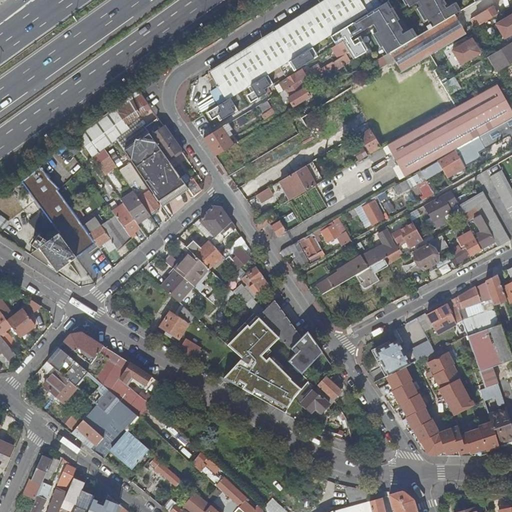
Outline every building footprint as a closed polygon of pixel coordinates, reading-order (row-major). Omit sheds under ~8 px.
[(222,93),(227,102),(248,89),(264,79),(337,33),(345,28),(346,28),(367,14),(358,0),(326,0),(280,29),(209,73),(213,79),(215,82),(217,85),(214,87),(216,90),(219,88),(222,93)] [(465,30),(467,34),(498,16),(493,7),(471,20),(474,25),(465,30)] [(388,49),(390,53),(422,34),(454,16),(451,12),(388,49)] [(466,35),(455,15),(454,16),(422,34),(390,53),(389,53),(401,73),(466,35)] [(511,15),(496,25),(500,33),(511,25),(511,15)] [(511,34),(511,25),(500,33),(504,39),(511,34)] [(345,28),(337,33),(343,43),(349,53),(354,61),(363,56),(346,28),(345,28)] [(452,51),(457,59),(479,46),(478,44),(475,46),(473,43),(471,40),(452,51)] [(333,49),(340,59),(347,55),(349,53),(343,43),(333,49)] [(511,45),(496,54),(495,53),(489,57),(493,65),(500,60),(504,67),(511,62),(511,45)] [(386,55),(380,46),(366,54),(371,64),(374,63),(384,56),(386,55)] [(482,52),(479,46),(457,59),(461,65),(482,52)] [(337,71),(351,63),(347,55),(340,59),(321,70),(281,94),(279,95),(284,103),(289,100),(294,108),(310,98),(305,87),(327,73),(336,68),(337,71)] [(387,61),(384,56),(374,63),(379,71),(386,66),(384,63),(387,61)] [(500,60),(493,65),(497,71),(504,67),(500,60)] [(279,90),(281,94),(321,70),(319,65),(310,71),(311,73),(305,76),(302,71),(280,84),(282,88),(279,90)] [(478,78),(471,67),(442,85),(449,95),(478,78)] [(374,119),(377,124),(389,144),(456,107),(449,95),(442,85),(435,72),(408,88),(413,96),(374,119)] [(275,80),(278,84),(288,77),(285,74),(275,80)] [(268,86),(264,79),(248,89),(253,97),(246,102),(250,109),(266,99),(261,90),(268,86)] [(489,131),(506,122),(511,118),(511,111),(507,102),(496,84),(456,107),(386,146),(390,153),(397,167),(404,179),(483,135),(489,131)] [(207,112),(222,102),(218,96),(203,106),(207,112)] [(125,126),(139,117),(148,112),(139,98),(116,112),(125,126)] [(259,107),(263,113),(271,108),(267,102),(259,107)] [(217,117),(213,110),(199,119),(203,126),(217,117)] [(115,111),(91,128),(106,150),(118,142),(118,141),(131,133),(125,126),(116,112),(115,111)] [(139,117),(125,126),(131,133),(132,136),(145,127),(139,117)] [(168,159),(181,150),(159,118),(145,127),(151,135),(168,159)] [(233,130),(229,124),(203,139),(215,157),(233,146),(226,134),(230,132),(233,130)] [(511,141),(511,133),(507,125),(503,127),(511,141)] [(125,152),(151,135),(145,127),(132,136),(131,133),(118,141),(118,142),(125,152)] [(91,128),(78,137),(97,164),(102,161),(110,156),(106,150),(91,128)] [(226,134),(233,146),(237,144),(230,132),(226,134)] [(370,132),(360,138),(369,154),(379,148),(370,132)] [(495,156),(502,152),(491,133),(485,137),(495,156)] [(151,135),(125,152),(162,206),(188,189),(185,184),(168,159),(151,135)] [(267,142),(272,151),(281,145),(277,139),(276,137),(267,142)] [(257,173),(268,166),(267,163),(276,158),(285,152),(283,150),(288,147),(287,146),(296,141),(294,138),(285,143),(281,145),(272,151),(253,162),(248,165),(253,174),(257,173)] [(463,163),(469,160),(480,154),(486,151),(480,140),(457,153),(463,163)] [(272,151),(267,142),(248,154),(253,162),(272,151)] [(390,153),(386,146),(382,149),(386,156),(390,153)] [(465,169),(455,154),(438,163),(448,179),(465,169)] [(480,154),(469,160),(471,164),(482,158),(480,154)] [(110,172),(117,167),(110,156),(102,161),(110,172)] [(267,163),(268,166),(278,160),(276,158),(267,163)] [(131,164),(120,171),(133,191),(149,214),(160,207),(131,164)] [(279,182),(290,200),(306,192),(321,182),(310,164),(279,182)] [(253,174),(248,165),(244,167),(250,177),(253,174)] [(41,167),(23,182),(60,234),(77,257),(96,244),(89,234),(41,167)] [(404,179),(397,167),(392,170),(399,182),(404,179)] [(246,173),(243,168),(233,174),(236,179),(246,173)] [(489,178),(498,195),(511,188),(502,171),(489,178)] [(406,182),(410,190),(420,184),(427,196),(421,200),(422,202),(434,196),(421,173),(406,182)] [(193,178),(185,184),(188,189),(194,197),(202,190),(193,178)] [(410,190),(406,182),(398,186),(394,188),(398,196),(410,190)] [(273,196),(269,188),(257,196),(261,203),(273,196)] [(498,195),(502,203),(511,197),(511,190),(511,188),(498,195)] [(137,223),(149,214),(133,191),(121,200),(124,204),(137,223)] [(482,192),(460,205),(464,214),(465,213),(476,207),(487,201),(482,192)] [(436,204),(426,210),(434,224),(453,213),(452,210),(458,206),(451,193),(435,202),(436,204)] [(387,200),(383,194),(377,198),(380,204),(387,200)] [(511,197),(502,203),(511,220),(511,197)] [(373,227),(384,221),(373,201),(362,207),(373,227)] [(492,209),(487,201),(476,207),(481,215),(492,209)] [(395,212),(389,202),(383,206),(389,216),(395,212)] [(129,236),(141,228),(139,226),(137,223),(124,204),(113,212),(115,216),(129,236)] [(201,221),(203,223),(214,235),(212,237),(214,239),(211,242),(216,247),(236,229),(222,208),(214,207),(207,213),(208,214),(201,221)] [(276,216),(273,211),(259,219),(254,221),(260,231),(293,211),(291,207),(276,216)] [(362,207),(356,210),(368,230),(373,227),(362,207)] [(469,221),(481,215),(476,207),(465,213),(469,221)] [(509,241),(492,209),(481,215),(484,222),(497,248),(509,241)] [(358,218),(354,211),(347,215),(351,222),(358,218)] [(469,221),(465,213),(464,214),(461,216),(465,224),(466,223),(469,221)] [(149,214),(137,223),(139,226),(151,217),(149,214)] [(296,218),(293,214),(284,219),(287,223),(296,218)] [(494,243),(487,230),(477,236),(473,228),(484,222),(481,215),(469,221),(466,223),(471,232),(481,250),(487,247),(490,245),(494,243)] [(95,230),(89,234),(96,244),(100,250),(105,247),(110,253),(117,248),(119,251),(133,241),(129,236),(115,216),(95,230)] [(201,221),(200,219),(194,224),(198,227),(203,223),(201,221)] [(351,243),(338,220),(329,225),(331,228),(323,232),(329,243),(339,238),(344,247),(351,243)] [(271,227),(278,238),(287,233),(280,221),(271,227)] [(477,236),(487,230),(484,222),(473,228),(477,236)] [(409,226),(404,229),(392,236),(397,244),(398,244),(399,246),(401,247),(407,243),(410,249),(423,241),(421,239),(413,224),(409,226)] [(383,246),(364,256),(364,257),(371,268),(384,260),(400,251),(388,231),(378,236),(383,246)] [(471,232),(460,239),(465,249),(469,256),(481,250),(471,232)] [(56,272),(77,257),(60,234),(48,242),(38,236),(32,246),(38,249),(29,255),(56,272)] [(322,260),(326,257),(321,249),(319,250),(312,237),(314,236),(313,234),(299,242),(302,247),(301,248),(308,261),(319,255),(322,260)] [(448,247),(442,237),(429,244),(429,245),(414,254),(424,271),(438,263),(435,258),(439,255),(438,253),(448,247)] [(232,246),(236,251),(240,247),(246,243),(243,238),(232,246)] [(194,241),(187,247),(190,250),(204,264),(210,269),(224,256),(216,247),(211,242),(210,241),(201,249),(194,241)] [(309,264),(300,248),(298,245),(280,255),(284,259),(294,254),(299,263),(295,264),(299,270),(309,264)] [(354,247),(360,259),(362,258),(364,257),(364,256),(357,245),(354,247)] [(239,258),(244,264),(250,259),(240,247),(236,251),(234,252),(239,258)] [(195,287),(210,269),(204,264),(190,250),(173,268),(176,271),(193,286),(194,286),(195,287)] [(403,258),(400,251),(384,260),(371,268),(356,276),(361,285),(360,285),(362,290),(365,291),(371,288),(370,286),(378,282),(376,278),(374,275),(377,273),(404,258),(403,258)] [(467,259),(463,252),(450,259),(454,266),(467,259)] [(244,264),(239,258),(235,262),(240,268),(244,264)] [(316,288),(321,296),(343,284),(342,281),(367,267),(362,258),(360,259),(336,273),(338,275),(316,288)] [(405,271),(418,267),(416,261),(403,266),(405,271)] [(248,275),(240,268),(237,271),(236,272),(248,285),(249,284),(244,278),(248,275)] [(245,304),(252,297),(250,295),(254,291),(255,293),(259,291),(260,292),(269,285),(257,268),(248,275),(244,278),(249,284),(248,285),(245,287),(237,295),(244,303),(245,304)] [(187,294),(194,286),(193,286),(176,271),(162,287),(182,305),(189,296),(187,294)] [(235,278),(232,275),(224,283),(226,285),(235,278)] [(494,305),(507,301),(498,275),(486,282),(492,299),(494,305)] [(481,303),(492,299),(486,282),(476,287),(481,303)] [(237,295),(245,287),(242,284),(233,292),(237,295)] [(490,329),(481,303),(476,287),(455,298),(463,322),(467,336),(490,329)] [(219,288),(209,298),(217,305),(222,299),(226,295),(219,288)] [(228,305),(237,295),(233,292),(231,290),(222,299),(228,305)] [(254,299),(252,297),(245,304),(248,306),(254,313),(259,317),(272,303),(265,292),(254,299)] [(14,316),(0,297),(0,310),(1,312),(8,321),(21,337),(36,326),(23,310),(14,316)] [(451,326),(452,327),(463,322),(455,298),(451,300),(454,310),(457,314),(453,316),(447,305),(427,316),(431,324),(433,323),(434,326),(448,319),(451,326)] [(492,299),(481,303),(490,329),(467,336),(473,353),(485,389),(494,386),(491,377),(495,376),(493,367),(509,362),(511,360),(511,355),(504,332),(500,322),(494,305),(492,299)] [(272,303),(259,317),(280,338),(291,349),(302,338),(275,300),(272,303)] [(179,339),(194,316),(182,305),(175,315),(170,311),(160,327),(179,339)] [(0,335),(0,336),(5,332),(12,327),(8,321),(1,312),(0,312),(0,335)] [(259,317),(254,313),(245,322),(243,320),(235,328),(238,330),(226,344),(242,358),(224,378),(286,412),(295,397),(301,390),(290,380),(291,379),(270,358),(267,361),(262,356),(280,338),(259,317)] [(438,333),(451,326),(448,319),(434,326),(438,333)] [(506,320),(500,322),(504,332),(509,330),(506,320)] [(302,338),(291,349),(295,354),(288,361),(302,375),(322,352),(308,332),(302,338)] [(6,334),(2,338),(12,349),(17,345),(8,333),(6,334)] [(122,402),(139,417),(150,406),(145,401),(131,389),(120,378),(113,372),(122,358),(116,354),(104,347),(103,346),(96,342),(82,333),(71,334),(64,342),(77,353),(91,365),(86,371),(97,380),(100,383),(122,401),(122,402)] [(10,360),(16,355),(12,349),(2,338),(0,336),(0,335),(0,352),(2,355),(5,354),(10,360)] [(375,352),(382,365),(388,376),(405,367),(410,365),(403,350),(400,344),(397,340),(375,352)] [(411,350),(417,361),(419,361),(435,352),(429,341),(411,350)] [(186,342),(181,351),(192,358),(197,349),(186,342)] [(91,365),(77,353),(72,359),(86,371),(91,365)] [(428,363),(433,373),(453,363),(448,353),(428,363)] [(113,372),(120,378),(129,363),(122,358),(113,372)] [(64,403),(77,387),(47,361),(42,367),(52,376),(44,385),(50,391),(64,403)] [(454,365),(453,363),(433,373),(434,375),(433,376),(439,389),(438,390),(445,403),(446,403),(453,417),(473,407),(471,403),(467,400),(468,398),(458,380),(460,379),(453,366),(454,365)] [(68,371),(64,375),(78,387),(87,375),(74,364),(71,367),(69,366),(66,369),(68,371)] [(412,381),(405,367),(388,376),(387,376),(390,383),(384,386),(388,394),(391,393),(410,384),(411,383),(411,382),(412,381)] [(326,377),(319,385),(334,399),(343,389),(333,380),(332,382),(326,377)] [(322,412),(334,399),(319,385),(316,389),(308,381),(301,390),(295,397),(312,411),(316,407),(322,412)] [(417,395),(411,383),(410,384),(391,393),(388,394),(391,400),(396,398),(400,405),(401,404),(404,412),(400,414),(406,427),(410,425),(413,431),(414,430),(421,444),(422,443),(428,454),(432,457),(446,457),(438,435),(431,421),(430,421),(424,409),(425,408),(418,395),(417,395)] [(499,406),(504,404),(498,384),(494,386),(485,389),(480,391),(483,400),(496,396),(499,406)] [(93,401),(98,394),(90,387),(85,394),(90,398),(93,401)] [(98,394),(93,401),(97,404),(100,407),(106,401),(98,394)] [(87,402),(94,408),(97,404),(93,401),(90,398),(87,402)] [(113,407),(108,414),(127,431),(139,418),(119,400),(113,407)] [(106,401),(100,407),(108,414),(113,407),(106,401)] [(100,407),(97,404),(94,408),(89,413),(84,420),(114,446),(128,431),(127,431),(108,414),(100,407)] [(80,420),(82,422),(84,420),(89,413),(83,407),(77,414),(72,410),(62,421),(72,429),(80,420)] [(498,443),(511,438),(511,428),(509,419),(506,409),(488,414),(491,424),(498,443)] [(133,467),(135,465),(114,446),(84,420),(82,422),(74,431),(72,433),(93,450),(104,459),(112,449),(114,451),(114,453),(121,459),(123,458),(133,467)] [(80,420),(72,429),(74,431),(82,422),(80,420)] [(322,420),(318,431),(341,440),(346,429),(322,420)] [(460,439),(454,442),(460,457),(471,457),(470,453),(477,451),(479,456),(487,453),(487,456),(495,454),(493,449),(500,447),(498,443),(491,424),(478,431),(463,436),(464,438),(460,439)] [(454,442),(460,439),(456,428),(449,431),(454,442)] [(135,465),(148,449),(128,431),(114,446),(135,465)] [(14,447),(0,441),(0,465),(5,468),(14,447)] [(201,473),(209,464),(211,462),(201,453),(191,464),(201,473)] [(23,501),(33,505),(42,485),(42,484),(52,461),(42,457),(32,480),(39,483),(34,495),(27,493),(23,501)] [(155,468),(159,471),(179,488),(184,483),(155,458),(151,463),(156,467),(155,468)] [(60,461),(54,459),(48,471),(55,474),(60,461)] [(208,479),(213,474),(217,470),(209,464),(201,473),(208,479)] [(41,511),(51,489),(42,485),(33,505),(29,511),(59,511),(60,509),(74,477),(73,476),(76,469),(67,465),(47,511),(41,511)] [(148,470),(144,467),(141,470),(139,473),(143,476),(148,470)] [(217,479),(213,474),(208,479),(213,484),(217,479)] [(68,511),(71,505),(75,507),(75,506),(80,495),(78,495),(84,481),(74,477),(60,509),(66,511),(68,511)] [(246,501),(248,499),(225,478),(218,486),(240,507),(244,511),(262,511),(263,511),(257,506),(254,509),(246,501)] [(96,492),(83,487),(80,495),(75,506),(84,509),(88,501),(92,503),(92,502),(93,499),(94,498),(96,492)] [(209,497),(214,502),(223,492),(218,488),(209,497)] [(168,500),(177,492),(174,489),(165,497),(168,500)] [(346,489),(350,507),(369,501),(367,490),(346,489)] [(191,511),(209,511),(213,507),(197,492),(185,507),(191,511)] [(243,511),(223,492),(214,502),(225,511),(243,511)] [(416,511),(413,501),(404,493),(401,493),(391,496),(391,499),(390,499),(392,511),(395,511),(394,511),(416,511)] [(116,511),(119,504),(110,496),(108,495),(104,504),(93,499),(92,502),(92,503),(88,511),(116,511)] [(186,511),(173,501),(172,497),(163,507),(169,511),(186,511)] [(383,511),(380,498),(369,501),(371,511),(383,511)] [(286,511),(272,499),(264,509),(267,511),(286,511)] [(350,507),(333,511),(332,511),(371,511),(369,501),(350,507)]
